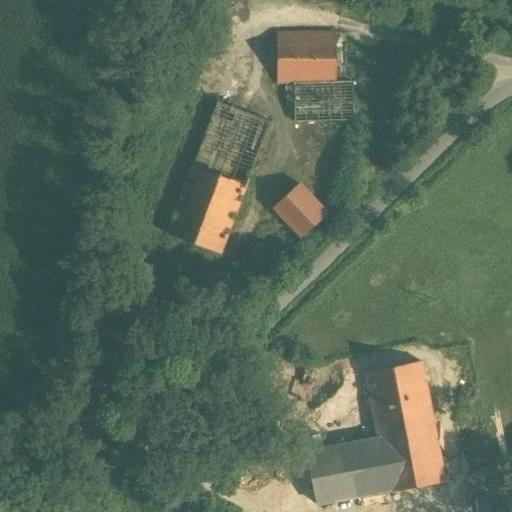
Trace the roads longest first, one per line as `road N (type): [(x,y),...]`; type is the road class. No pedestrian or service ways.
road 1 (unclassified): [(511,84),(201,369),(127,423),(0,486)]
road 2 (unknown): [(76,445),(209,511)]
